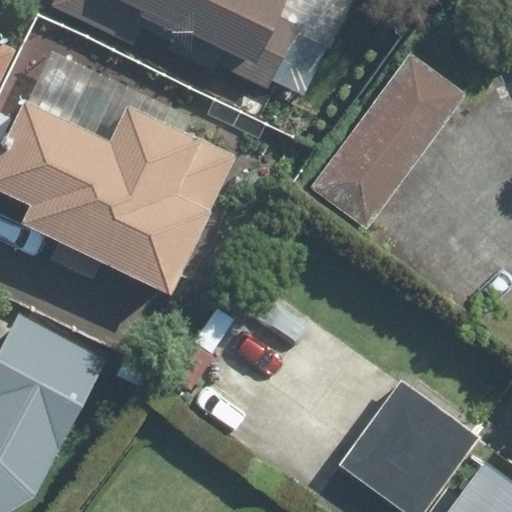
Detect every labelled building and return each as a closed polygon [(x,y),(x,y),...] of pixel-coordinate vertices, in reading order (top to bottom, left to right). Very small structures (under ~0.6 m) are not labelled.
[(52,0),(53,0),(251,87),(272,40),(300,52),(322,0),(52,0)] [(0,81),(19,36),(0,28),(0,81)] [(62,42),(0,157),(0,173),(41,196),(34,208),(172,282),(247,142),(62,42)] [(376,222),(468,88),(411,48),(319,182),(376,222)] [(0,511),(35,491),(107,357),(20,310),(0,347),(0,511)] [(423,511),(482,428),(409,377),(348,465),(415,511),(423,511)] [(511,511),(511,466),(511,468),(490,453),(446,511),(511,511)]
